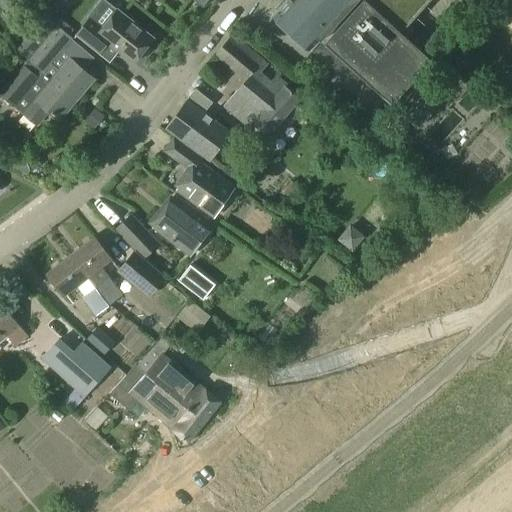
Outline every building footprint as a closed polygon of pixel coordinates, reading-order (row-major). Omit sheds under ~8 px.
[(39,0),(32,0),(27,8),(36,14),(44,4),(39,0)] [(54,0),(44,13),(70,36),(74,30),(57,15),(68,0),(54,0)] [(430,0),(286,0),(273,15),(342,78),(339,81),(373,111),(385,98),(392,104),(432,60),(402,32),(430,0)] [(99,53),(105,46),(108,43),(134,63),(154,38),(117,10),(103,28),(91,18),(77,35),(99,53)] [(80,45),(73,39),(70,36),(43,13),(14,48),(29,61),(25,65),(24,65),(0,93),(37,125),(49,111),(60,120),(94,79),(69,58),(80,45)] [(247,80),(232,97),(224,106),(250,128),(255,121),(269,133),(299,98),(285,86),(286,84),(276,76),(271,82),(260,72),(267,64),(232,34),(216,54),(247,80)] [(428,89),(411,106),(417,112),(408,121),(421,133),(457,97),(445,85),(435,94),(428,89)] [(210,162),(232,131),(187,99),(165,128),(210,162)] [(173,136),(165,147),(176,156),(175,157),(188,167),(176,185),(180,188),(179,189),(215,215),(234,189),(198,163),(202,159),(184,145),(173,136)] [(171,195),(153,217),(149,221),(156,227),(155,228),(191,255),(213,227),(171,195)] [(115,229),(145,259),(161,243),(130,213),(115,229)] [(96,287),(110,305),(123,295),(102,266),(112,259),(94,236),(71,255),(88,277),(96,287)] [(149,296),(156,287),(164,278),(134,253),(118,271),(149,296)] [(64,295),(76,286),(88,277),(71,255),(69,256),(47,273),(64,295)] [(190,264),(178,280),(204,300),(216,284),(215,283),(213,286),(189,267),(191,265),(190,264)] [(302,286),(288,308),(304,318),(318,296),(302,286)] [(110,305),(96,287),(82,297),(96,315),(110,305)] [(191,301),(176,318),(175,318),(170,325),(180,332),(190,320),(192,321),(202,309),(191,301)] [(0,341),(9,335),(17,345),(27,338),(0,303),(0,341)] [(95,329),(86,339),(102,353),(111,342),(95,329)] [(60,338),(42,359),(78,391),(64,406),(71,412),(85,397),(111,367),(82,341),(74,350),(60,338)] [(158,340),(136,365),(204,422),(221,402),(204,388),(162,353),(162,352),(161,351),(165,347),(158,340)] [(204,422),(136,365),(110,393),(130,410),(138,400),(172,428),(171,429),(187,442),(204,422)]
